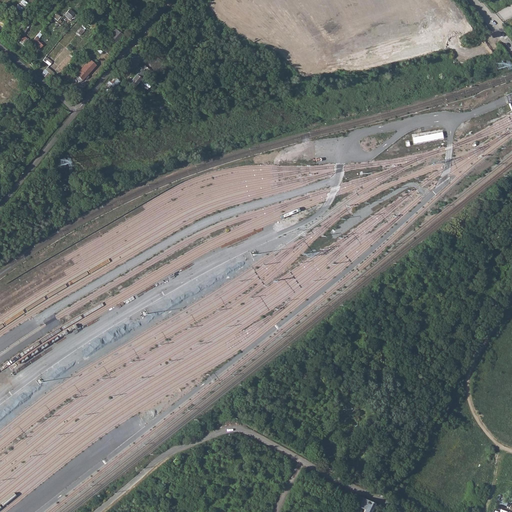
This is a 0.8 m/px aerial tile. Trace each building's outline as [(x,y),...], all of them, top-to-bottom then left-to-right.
[(24,0),(21,0),(16,7),(22,11),(28,3),(24,0)] [(76,16),(68,10),(63,15),(70,21),(72,19),(73,20),(76,16)] [(115,44),(122,35),(116,30),(109,39),(115,44)] [(20,42),(24,45),(29,40),(24,36),(20,42)] [(96,66),(95,65),(91,61),(90,60),(74,77),(80,82),(96,66)] [(129,83),(134,88),(144,75),(145,76),(150,71),(144,65),(129,83)] [(102,90),(108,95),(119,81),(113,76),(102,90)] [(328,390),(335,392),(337,386),(329,384),(328,390)] [(362,511),(369,511),(374,503),(356,494),(353,499),(360,503),(358,506),(364,509),(362,511)] [(502,502),(508,505),(510,499),(504,496),(502,502)]
